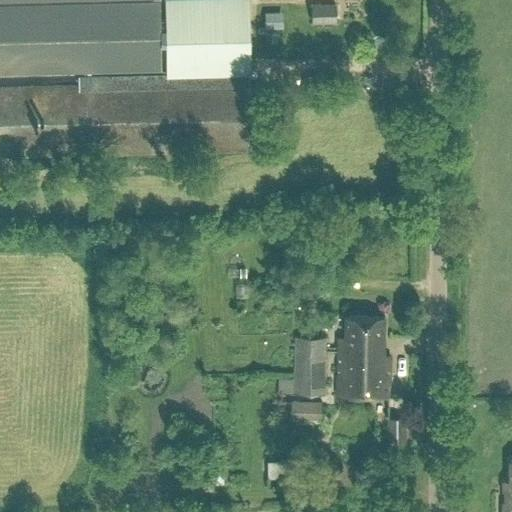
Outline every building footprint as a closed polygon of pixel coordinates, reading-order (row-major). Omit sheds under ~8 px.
[(0,0),(0,71),(161,69),(160,0),(0,0)] [(164,0),(166,74),(77,75),(77,84),(0,85),(0,153),(250,149),(248,72),(250,72),(248,0),(164,0)] [(336,2),(312,2),(312,20),(336,21),(336,2)] [(389,354),(383,354),(383,315),(345,314),(345,336),(338,336),(337,393),(388,395),(389,354)] [(278,392),(325,393),(326,336),(294,335),(293,378),(279,378),(278,392)] [(321,398),(291,398),(291,417),(321,417),(321,398)] [(406,415),(387,416),(388,453),(408,452),(406,415)] [(294,457),(267,458),(267,476),(294,475),(294,457)] [(503,479),(502,511),(511,511),(511,457),(510,458),(509,479),(503,479)] [(224,483),(223,466),(213,467),(214,484),(224,483)] [(131,472),(116,473),(117,482),(131,481),(131,472)]
